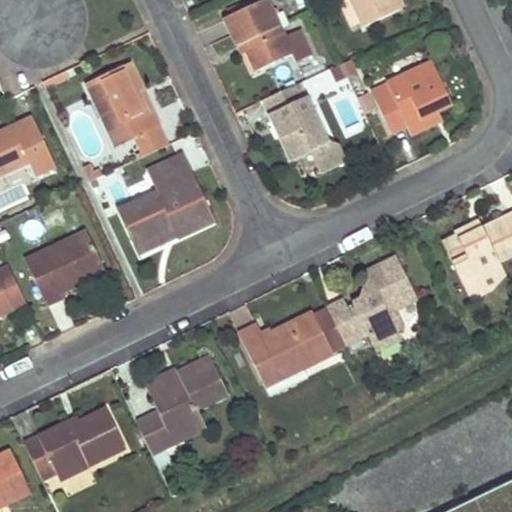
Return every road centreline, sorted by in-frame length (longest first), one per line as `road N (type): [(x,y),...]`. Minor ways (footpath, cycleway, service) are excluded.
road 1 (residential): [(468,0),(505,77),(507,113),(491,143),(470,161),(277,254)]
road 2 (residential): [(277,254),(0,390)]
road 3 (residential): [(154,0),(277,254)]
